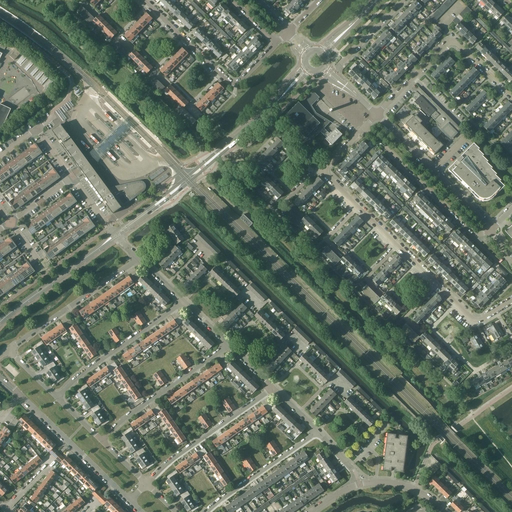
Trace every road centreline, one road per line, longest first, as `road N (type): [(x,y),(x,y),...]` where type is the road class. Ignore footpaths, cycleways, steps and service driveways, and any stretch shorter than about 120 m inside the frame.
road 1 (residential): [(490,226),(467,232),(361,129)]
road 2 (residential): [(490,226),(376,114)]
road 3 (residential): [(8,351),(138,259)]
road 4 (unclassified): [(145,483),(273,389)]
road 5 (unclassified): [(229,346),(102,441)]
road 6 (residential): [(56,396),(183,302)]
road 7 (unclassified): [(128,499),(20,395)]
road 8 (tertiary): [(0,321),(114,235)]
road 9 (unclassified): [(316,431),(206,511)]
road 10 (residential): [(235,86),(146,0)]
